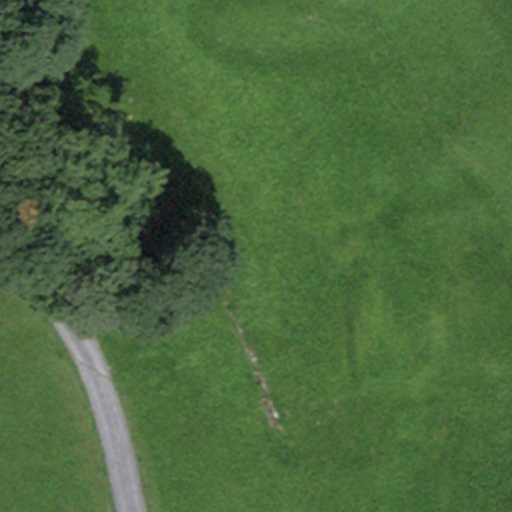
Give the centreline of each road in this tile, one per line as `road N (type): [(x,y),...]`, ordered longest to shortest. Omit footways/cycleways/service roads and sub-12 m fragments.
road 1 (track): [(133,511),(105,383),(75,338),(0,268)]
road 2 (track): [(23,285),(34,147),(0,44)]
